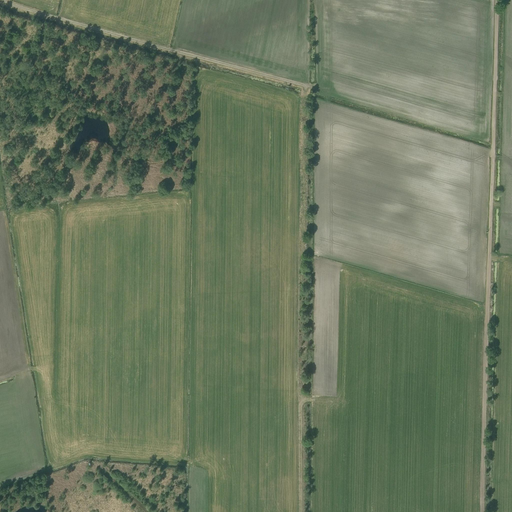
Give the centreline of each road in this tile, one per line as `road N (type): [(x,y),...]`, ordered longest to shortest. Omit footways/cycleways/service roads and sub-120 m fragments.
road 1 (track): [(0,1),(306,90),(302,511)]
road 2 (track): [(482,511),(495,0)]
